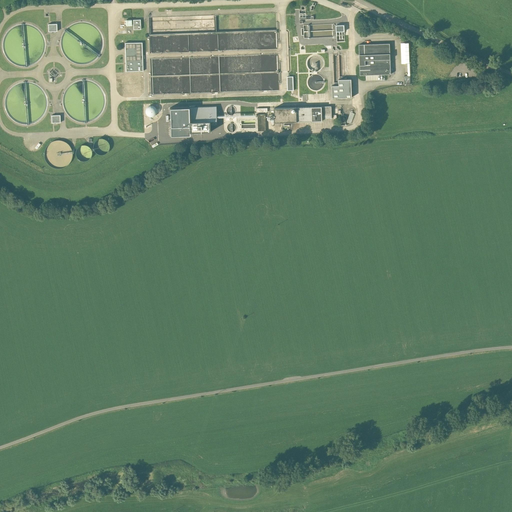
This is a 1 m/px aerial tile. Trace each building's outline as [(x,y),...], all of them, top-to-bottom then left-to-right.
[(143,41),(126,42),(127,70),(143,70),(143,41)] [(411,62),(410,42),(401,42),(401,62),(411,62)] [(391,43),(360,43),(361,74),(392,73),(391,43)] [(344,79),(341,79),(341,85),(336,85),(334,85),(334,97),(353,97),(353,78),(344,79)] [(147,104),(147,115),(157,115),(157,105),(147,104)] [(333,105),(276,107),(277,122),(324,120),(324,118),(333,118),(333,105)] [(217,106),(169,107),(170,135),(191,135),(191,133),(211,132),(211,120),(217,120),(217,106)]
